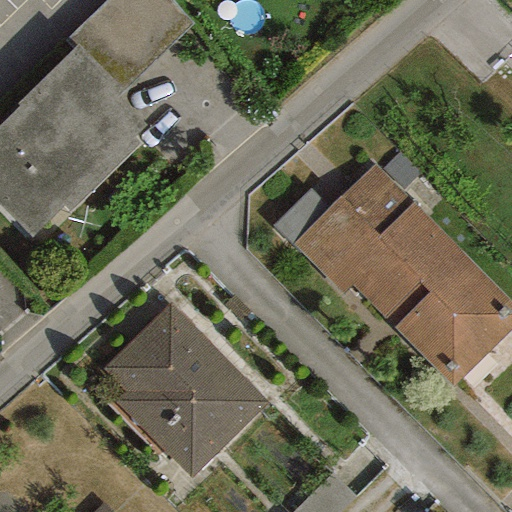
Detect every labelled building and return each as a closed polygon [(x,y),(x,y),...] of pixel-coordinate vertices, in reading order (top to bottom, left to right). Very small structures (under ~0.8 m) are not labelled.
[(76,45),(121,91),(192,24),(168,0),(107,0),(69,37),(76,45)] [(121,91),(76,45),(15,105),(17,107),(0,123),(0,209),(30,239),(62,208),(67,214),(139,145),(132,137),(142,127),(113,99),(121,91)] [(379,171),(400,192),(419,172),(399,152),(379,171)] [(451,388),(511,327),(511,304),(400,192),(379,171),(373,164),(328,208),(291,245),(341,296),(350,287),(451,388)] [(291,245),(328,208),(309,189),(271,226),(291,245)] [(190,477),(266,403),(168,302),(99,369),(123,394),(116,401),(190,477)]
